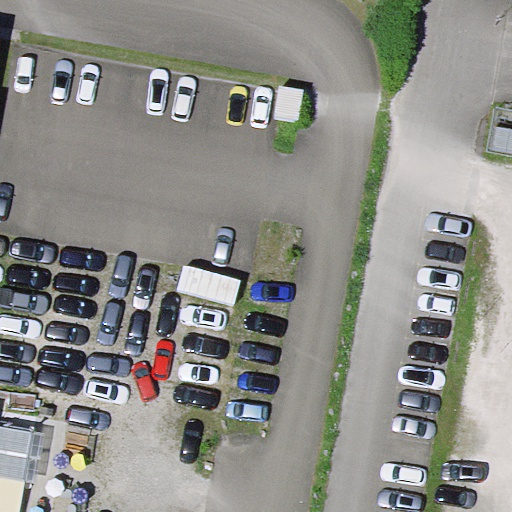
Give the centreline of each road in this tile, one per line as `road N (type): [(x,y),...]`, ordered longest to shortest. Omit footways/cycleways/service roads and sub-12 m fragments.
road 1 (unknown): [(255,0),(292,17),(328,64),(338,125),(285,511)]
road 2 (unknown): [(346,511),(398,212),(430,185),(511,200)]
